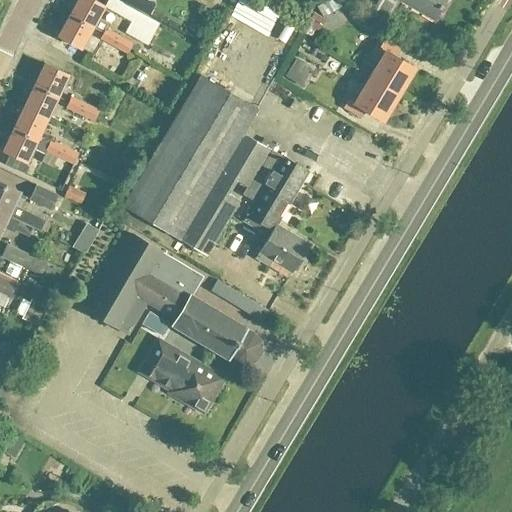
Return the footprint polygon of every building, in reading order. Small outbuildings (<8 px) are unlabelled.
[(93,28),(105,6),(93,0),(77,0),(69,15),(93,28)] [(124,0),(124,2),(149,16),(156,3),(150,0),(124,0)] [(386,25),(400,0),(434,20),(445,0),(376,0),(368,15),(386,25)] [(258,18),(276,21),(278,10),(260,7),(258,18)] [(93,28),(69,15),(58,36),(81,49),(93,28)] [(114,46),(120,34),(106,27),(100,38),(114,46)] [(134,42),(120,34),(114,46),(127,54),(134,42)] [(307,34),(297,52),(311,60),(322,43),(307,34)] [(384,55),(371,77),(398,94),(414,67),(395,56),(399,49),(384,40),(377,52),(384,55)] [(57,97),(68,75),(44,63),(33,85),(57,97)] [(179,239),(211,185),(242,134),(256,110),(201,76),(123,206),(179,239)] [(383,120),(398,94),(371,77),(357,100),(351,96),(344,107),(359,116),(363,109),(383,120)] [(57,97),(33,85),(23,107),(47,119),(57,97)] [(66,108),(80,114),(85,102),(71,96),(66,108)] [(288,108),(295,112),(299,105),(293,101),(288,108)] [(94,121),(100,109),(85,102),(80,114),(94,121)] [(23,107),(13,129),(49,146),(53,148),(56,141),(57,140),(40,132),(47,119),(23,107)] [(26,163),(32,149),(45,155),(47,152),(49,146),(13,129),(2,151),(26,163)] [(269,234),(270,234),(276,225),(307,173),(242,134),(211,185),(238,202),(240,199),(230,193),(237,181),(247,186),(243,194),(254,200),(242,220),(258,230),(259,228),(269,234)] [(49,146),(47,152),(59,157),(65,145),(56,141),(53,148),(49,146)] [(65,145),(59,157),(73,164),(79,152),(65,145)] [(0,183),(0,212),(40,231),(45,219),(12,204),(18,192),(0,183)] [(28,200),(51,210),(58,195),(36,184),(28,200)] [(206,255),(238,202),(211,185),(179,239),(206,255)] [(39,231),(40,231),(0,212),(0,230),(2,226),(13,231),(14,229),(27,235),(31,227),(39,231)] [(292,272),(294,269),(308,245),(276,225),(270,234),(269,234),(255,257),(268,265),(271,259),(292,272)] [(247,329),(191,295),(200,279),(181,268),(183,265),(162,252),(133,234),(88,310),(129,334),(148,302),(176,320),(172,328),(227,361),(229,359),(235,362),(245,364),(254,361),(259,352),(258,343),(252,335),(246,331),(247,329)] [(1,256),(40,275),(52,280),(57,268),(54,267),(53,268),(46,264),(47,262),(7,243),(1,256)] [(0,292),(10,297),(16,284),(0,276),(0,292)] [(211,290),(229,301),(235,291),(217,280),(211,290)] [(221,382),(220,377),(157,340),(139,369),(151,376),(149,379),(169,391),(168,393),(199,412),(204,411),(221,382)]
